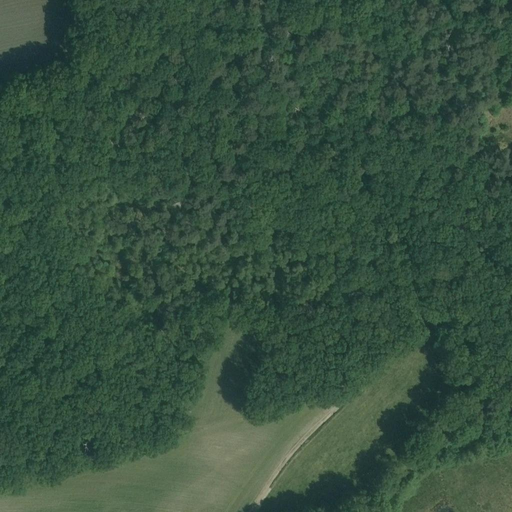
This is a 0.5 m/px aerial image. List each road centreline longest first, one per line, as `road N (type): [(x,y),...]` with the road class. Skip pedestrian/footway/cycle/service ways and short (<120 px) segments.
road 1 (track): [(363,278),(385,229),(390,191),(385,127),(359,53),(352,0)]
road 2 (track): [(248,511),(352,385)]
